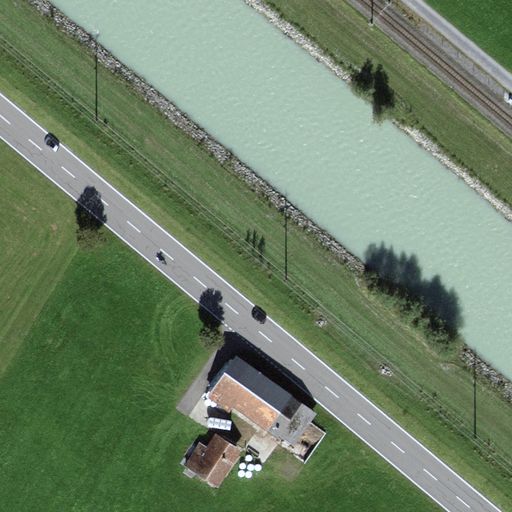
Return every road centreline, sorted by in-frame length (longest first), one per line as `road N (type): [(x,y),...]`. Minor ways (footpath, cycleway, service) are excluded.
road 1 (primary): [(0,114),(474,511)]
road 2 (unknown): [(249,323),(195,405),(273,454)]
road 3 (track): [(511,87),(404,0)]
